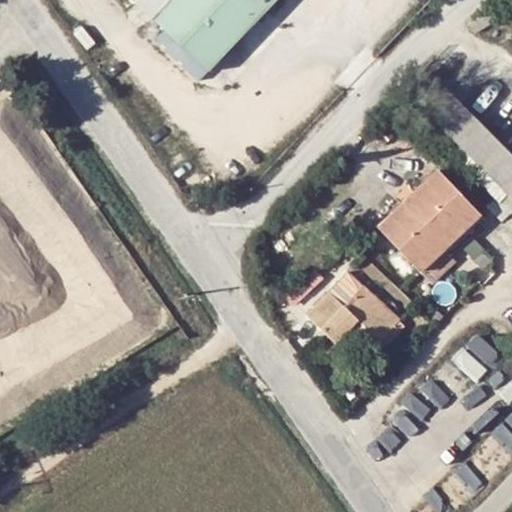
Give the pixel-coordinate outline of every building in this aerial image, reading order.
[(204,58),(260,0),(155,0),(149,7),(204,58)] [(511,185),(511,144),(439,76),(418,98),(511,185)] [(378,229),(419,273),(442,252),(480,215),(438,171),(378,229)] [(199,198),(203,208),(220,201),(216,191),(199,198)] [(419,273),(430,284),(452,263),(442,252),(419,273)] [(394,305),(366,277),(346,298),(356,308),(375,325),(394,305)] [(333,329),(356,308),(346,298),(330,283),(307,306),(333,329)] [(483,331),(454,356),(475,381),(504,356),(483,331)]
